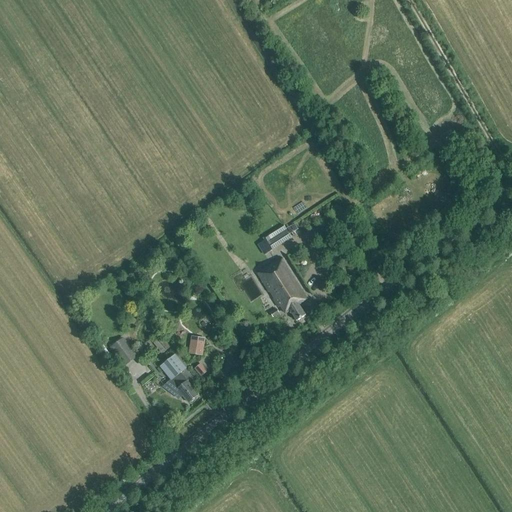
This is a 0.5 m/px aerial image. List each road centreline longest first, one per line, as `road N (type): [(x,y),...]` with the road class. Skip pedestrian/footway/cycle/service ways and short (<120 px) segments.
road 1 (secondary): [(104,511),(511,190)]
road 2 (unknown): [(412,0),(511,168)]
